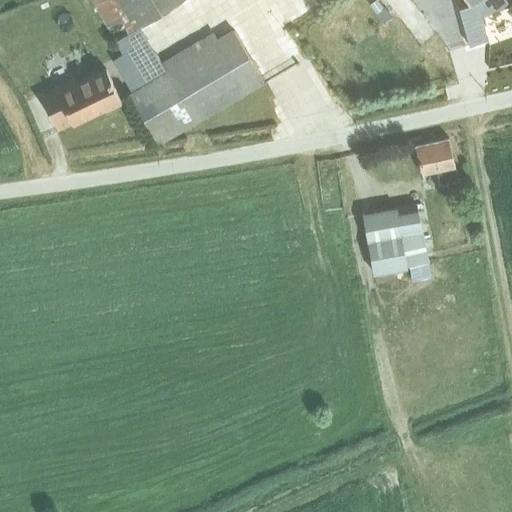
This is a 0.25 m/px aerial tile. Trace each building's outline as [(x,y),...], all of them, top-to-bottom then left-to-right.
[(92,0),(107,23),(119,16),(127,30),(175,0),(92,0)] [(465,0),(468,5),(459,7),(476,69),(505,61),(498,35),(487,38),(480,12),(507,1),(506,0),(465,0)] [(123,51),(113,57),(132,89),(129,91),(158,142),(264,80),(233,27),(217,36),(213,28),(161,59),(141,24),(116,38),(123,51)] [(277,47),(286,63),(301,55),(293,39),(277,47)] [(52,78),(67,75),(64,60),(49,64),(52,78)] [(73,75),(40,91),(58,129),(104,106),(105,108),(122,100),(105,64),(75,79),(73,75)] [(448,136),(415,144),(422,173),(437,169),(440,182),(458,178),(448,136)] [(396,204),(361,211),(373,272),(409,265),(412,278),(431,274),(417,203),(397,207),(396,204)]
